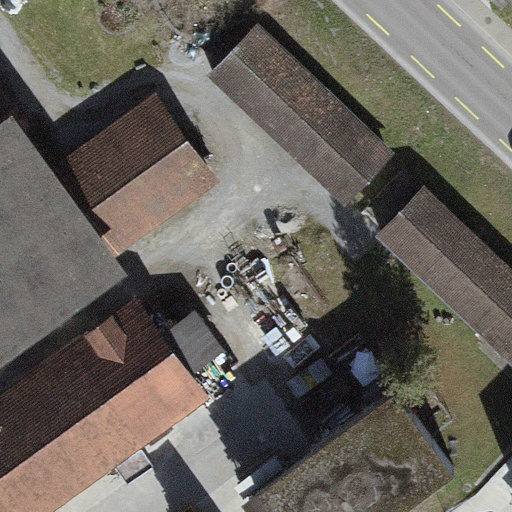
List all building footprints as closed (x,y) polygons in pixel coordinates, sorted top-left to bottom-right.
[(260,22),(209,75),(346,207),(397,154),(260,22)] [(218,179),(156,94),(59,161),(124,246),(218,179)] [(5,139),(0,143),(0,321),(90,261),(5,139)] [(511,267),(425,185),(380,233),(511,357),(511,267)] [(137,315),(0,413),(0,511),(17,511),(190,388),(137,315)] [(394,389),(260,488),(278,511),(390,511),(452,467),(394,389)]
